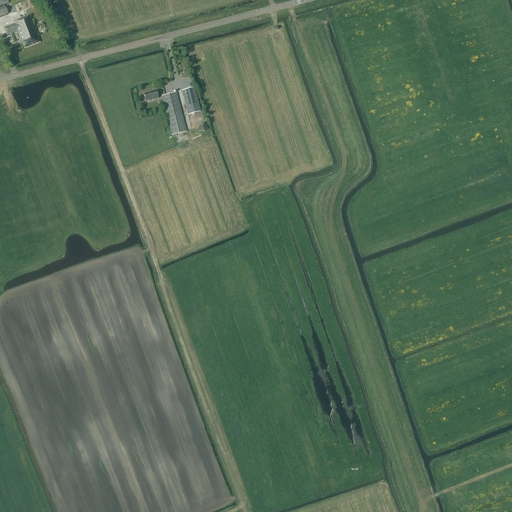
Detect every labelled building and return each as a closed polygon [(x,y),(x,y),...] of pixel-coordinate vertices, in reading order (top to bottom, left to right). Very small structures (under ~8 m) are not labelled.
[(7,0),(0,0),(0,7),(0,9),(0,8),(0,15),(8,13),(5,7),(4,7),(3,5),(8,3),(7,0)] [(22,42),(25,48),(40,42),(29,15),(18,19),(18,20),(9,24),(9,26),(4,28),(6,35),(17,31),(21,42),(22,42)] [(200,112),(194,88),(182,91),(189,115),(200,112)] [(144,94),(146,101),(158,98),(156,90),(147,92),(148,93),(144,94)] [(162,96),(163,103),(164,104),(164,107),(172,135),(186,132),(176,92),(162,96)]
